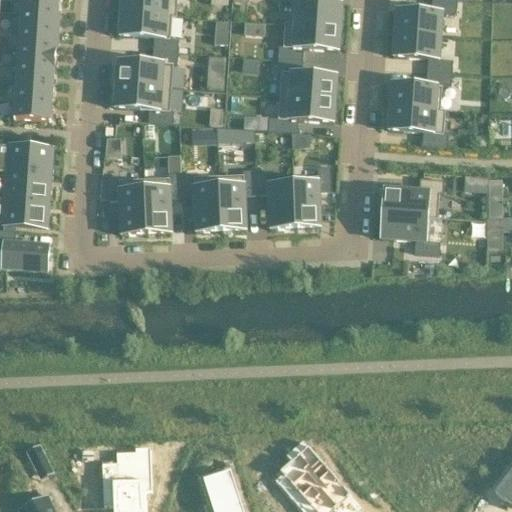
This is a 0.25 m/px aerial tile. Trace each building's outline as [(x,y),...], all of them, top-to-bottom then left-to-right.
[(39,0),(22,0),(21,16),(58,19),(59,1),(39,0)] [(122,0),(121,15),(172,19),(172,20),(176,20),(177,0),(122,0)] [(282,0),(282,3),(291,4),(290,26),(289,27),(340,31),(342,7),(307,4),(307,0),(282,0)] [(397,12),(395,36),(440,39),(442,16),(446,16),(456,17),(457,3),(432,1),(431,15),(397,12)] [(121,15),(119,39),(154,41),(153,54),(178,55),(179,43),(170,42),(172,20),(172,19),(121,15)] [(21,16),(20,34),(57,36),(58,19),(21,16)] [(221,23),(221,32),(228,32),(229,24),(221,23)] [(279,50),(278,62),(303,64),(304,52),(338,54),(340,31),(289,27),(290,26),(285,26),(283,50),(279,50)] [(20,34),(19,51),(56,53),(57,36),(20,34)] [(395,36),(393,60),(428,62),(427,76),(452,77),(453,64),(443,63),(439,63),(440,39),(395,36)] [(19,51),(17,68),(54,71),(56,53),(19,51)] [(118,64),(116,87),(171,91),(173,68),(177,68),(178,55),(153,54),(152,66),(118,64)] [(208,59),(206,93),(224,94),(226,60),(208,59)] [(278,62),(277,75),(281,75),(280,99),(335,102),(337,79),(302,76),(303,64),(278,62)] [(17,68),(16,85),(53,88),(54,71),(17,68)] [(392,86),(390,109),(440,113),(440,112),(442,92),(442,90),(451,90),(452,77),(427,76),(426,89),(392,86)] [(16,85),(15,103),(52,106),(53,88),(16,85)] [(116,87),(115,111),(149,113),(148,126),(173,128),(174,115),(170,115),(171,91),(116,87)] [(269,121),(268,134),(298,136),(299,124),(333,126),(335,102),(280,99),(278,122),(269,121)] [(15,103),(14,121),(51,124),(52,106),(15,103)] [(390,109),(388,133),(423,136),(422,149),(447,151),(448,137),(443,137),(444,122),(445,113),(440,112),(440,113),(390,109)] [(216,131),(208,131),(208,147),(217,147),(216,131)] [(254,134),(245,133),(245,145),(254,144),(254,134)] [(7,174),(51,177),(53,150),(9,147),(8,148),(7,174)] [(318,180),(292,181),(292,186),(293,186),(295,232),(320,231),(319,196),(331,196),(330,171),(317,171),(318,180)] [(243,178),(218,179),(221,234),(246,234),(244,199),(257,198),(256,173),(243,174),(243,178)] [(268,173),(256,173),(257,198),(269,198),(270,233),(295,232),(293,186),(292,186),(269,187),(268,173)] [(7,174),(5,201),(49,204),(51,177),(7,174)] [(169,181),(144,182),(146,237),(171,236),(170,202),(182,201),(181,176),(168,177),(169,181)] [(194,176),(181,176),(182,201),(194,201),(196,235),(221,234),(218,179),(194,180),(194,176)] [(119,179),(106,180),(107,204),(120,204),(121,238),(146,237),(144,182),(119,183),(119,179)] [(384,192),(382,217),(428,220),(428,221),(437,222),(439,197),(443,198),(444,184),(420,182),(419,195),(384,192)] [(5,201),(3,228),(47,231),(49,204),(5,201)] [(489,207),(489,220),(501,220),(501,207),(489,207)] [(382,217),(381,242),(415,244),(414,257),(439,259),(440,246),(426,245),(428,221),(428,220),(382,217)] [(0,234),(0,272),(48,276),(50,250),(15,247),(16,235),(0,234)] [(487,244),(487,253),(502,252),(502,244),(487,244)] [(504,425),(484,426),(486,455),(506,454),(504,425)] [(463,438),(384,441),(385,469),(386,469),(386,478),(464,475),(463,466),(464,466),(463,438)] [(282,478),(275,485),(298,511),(356,511),(348,502),(351,499),(303,444),(286,459),(291,466),(280,476),(282,478)] [(40,448),(26,455),(40,483),(54,476),(40,448)] [(117,485),(102,485),(103,511),(113,511),(147,511),(147,509),(147,496),(153,495),(151,451),(135,452),(135,456),(116,457),(117,467),(117,485)] [(511,473),(495,496),(505,504),(511,509),(511,473)] [(243,511),(231,475),(204,484),(211,507),(212,509),(214,508),(222,506),(224,511),(243,511)] [(27,509),(20,511),(54,511),(48,498),(27,509)]
